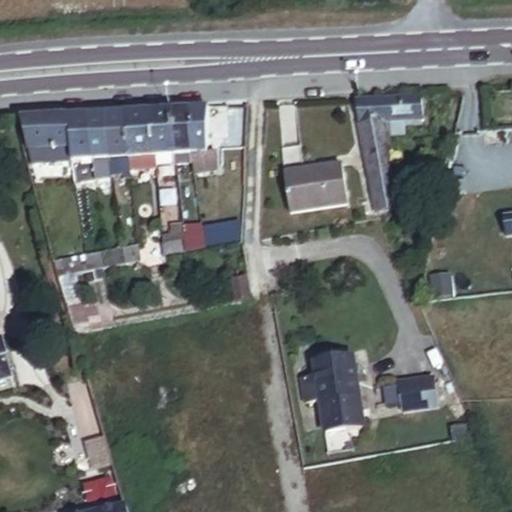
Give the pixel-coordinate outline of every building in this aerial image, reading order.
[(31,138),(70,137),(70,106),(32,105),(31,138)] [(122,137),(147,137),(145,105),(119,106),(122,137)] [(147,137),(167,136),(167,106),(145,105),(147,137)] [(190,168),(214,167),(213,150),(206,150),(205,105),(192,105),(194,136),(186,136),(188,159),(190,168)] [(186,136),(194,136),(192,105),(186,106),(186,136)] [(70,137),(91,137),(90,106),(70,106),(70,137)] [(91,137),(107,137),(106,106),(90,106),(91,137)] [(107,137),(122,137),(119,106),(106,106),(107,137)] [(186,136),(186,106),(167,106),(167,136),(186,136)] [(393,134),(427,132),(426,110),(361,113),(366,135),(393,134)] [(393,134),(366,135),(386,224),(410,218),(393,134)] [(149,160),(171,159),(167,136),(147,137),(149,160)] [(171,159),(188,159),(186,136),(167,136),(171,159)] [(31,150),(70,150),(70,137),(31,138),(31,150)] [(70,150),(91,150),(91,137),(70,137),(70,150)] [(92,166),(107,165),(107,137),(91,137),(91,150),(92,166)] [(125,170),(124,164),(122,137),(107,137),(107,165),(117,164),(118,171),(125,170)] [(149,164),(149,160),(147,137),(122,137),(124,164),(149,164)] [(280,166),(283,205),(345,199),(341,161),(280,166)] [(207,244),(238,238),(235,223),(204,229),(207,244)] [(190,247),(207,244),(204,229),(204,227),(187,230),(190,247)] [(167,253),(190,247),(187,230),(164,236),(167,253)] [(87,269),(145,257),(142,240),(59,257),(64,273),(67,273),(87,269)] [(87,269),(67,273),(82,327),(110,322),(100,288),(93,290),(87,269)] [(0,387),(16,384),(0,326),(0,387)] [(107,425),(134,418),(116,353),(88,359),(107,425)] [(319,411),(356,408),(352,355),(314,357),(316,375),(304,375),(305,390),(318,391),(319,411)] [(382,381),(387,413),(439,405),(434,374),(382,381)] [(467,413),(480,407),(475,394),(461,397),(467,413)] [(83,511),(123,511),(119,500),(83,511)]
